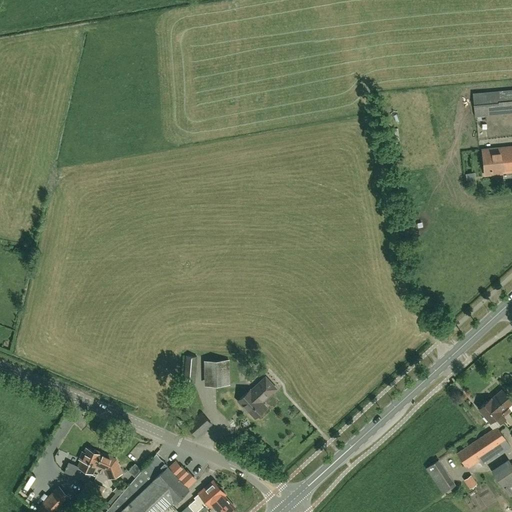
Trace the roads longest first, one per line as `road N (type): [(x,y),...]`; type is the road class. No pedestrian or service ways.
road 1 (tertiary): [(287,505),(225,463),(0,366)]
road 2 (primary): [(287,505),(511,301)]
